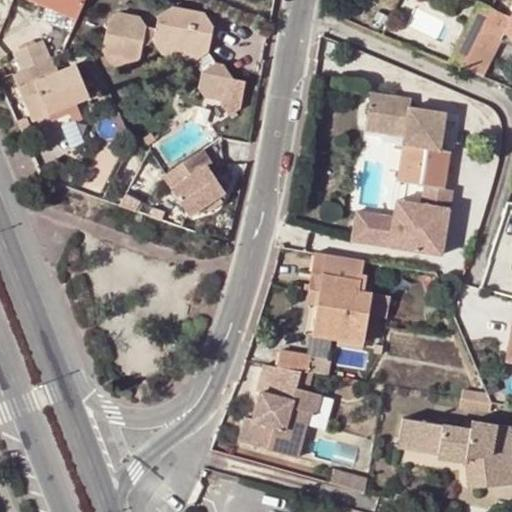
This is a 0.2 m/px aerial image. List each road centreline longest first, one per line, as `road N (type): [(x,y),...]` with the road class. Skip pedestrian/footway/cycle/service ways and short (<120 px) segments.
road 1 (tertiary): [(209,387),(258,228),(299,0)]
road 2 (unknown): [(298,7),(511,105)]
road 3 (unknown): [(511,140),(463,295),(467,305),(499,316)]
road 4 (secondary): [(63,387),(0,230)]
road 5 (tertiary): [(209,387),(170,414),(140,417),(110,412),(63,387)]
road 6 (tertiary): [(126,511),(139,474),(189,425),(209,387)]
road 7 (secondary): [(0,370),(56,511)]
road 8 (secondary): [(111,511),(63,387)]
